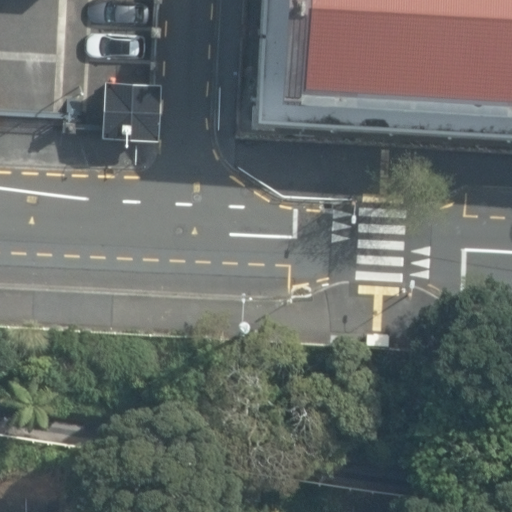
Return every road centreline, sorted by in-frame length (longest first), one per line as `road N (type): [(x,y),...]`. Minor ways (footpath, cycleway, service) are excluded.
road 1 (residential): [(189,229),(511,252)]
road 2 (unclassified): [(200,0),(189,229)]
road 3 (residential): [(0,219),(189,229)]
